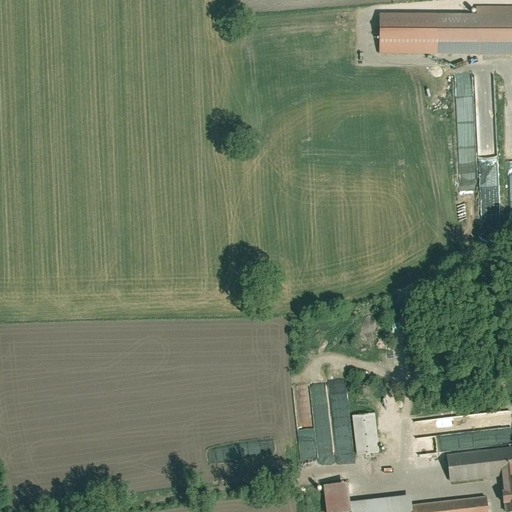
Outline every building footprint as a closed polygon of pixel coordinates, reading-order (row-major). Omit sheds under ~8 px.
[(511,0),(472,0),(473,47),(511,46),(511,0)] [(313,429),(311,407),(304,408),(304,414),(302,414),(303,417),(297,417),(298,431),(313,429)] [(381,453),(376,413),(354,416),(358,455),(381,453)] [(511,511),(511,445),(449,454),(453,483),(504,476),(507,511),(511,511)] [(325,511),(352,511),(352,502),(350,483),(323,486),(325,511)] [(488,511),(487,496),(414,505),(413,494),(352,502),(352,511),(488,511)]
